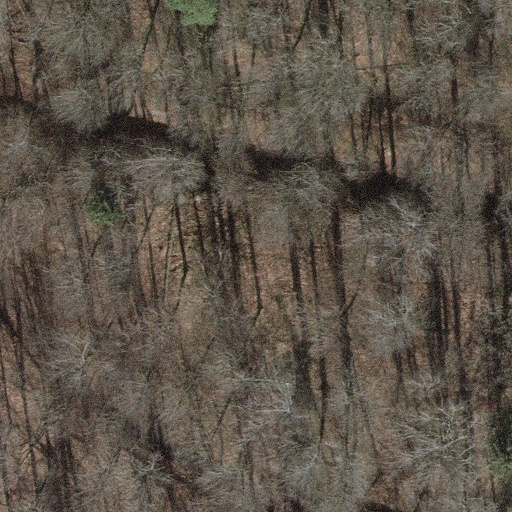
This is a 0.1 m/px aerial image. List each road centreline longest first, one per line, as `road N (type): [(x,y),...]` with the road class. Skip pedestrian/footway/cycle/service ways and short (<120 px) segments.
road 1 (track): [(0,81),(385,189),(511,202)]
road 2 (track): [(0,270),(86,388),(218,487),(278,511)]
